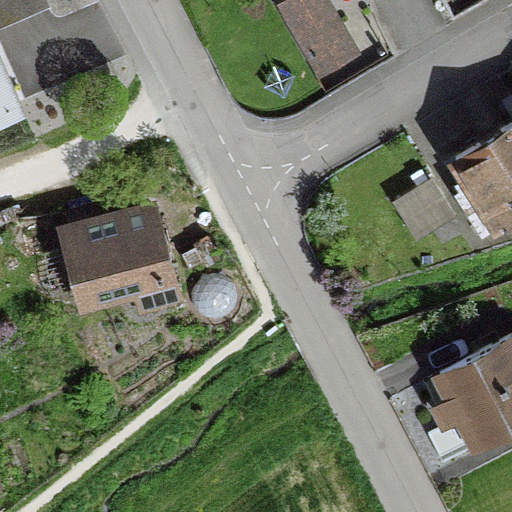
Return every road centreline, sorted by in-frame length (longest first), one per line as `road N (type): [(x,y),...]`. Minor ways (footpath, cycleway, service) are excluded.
road 1 (residential): [(248,185),(415,511)]
road 2 (residential): [(248,185),(511,27)]
road 3 (residential): [(142,0),(248,185)]
road 4 (track): [(0,182),(190,88)]
